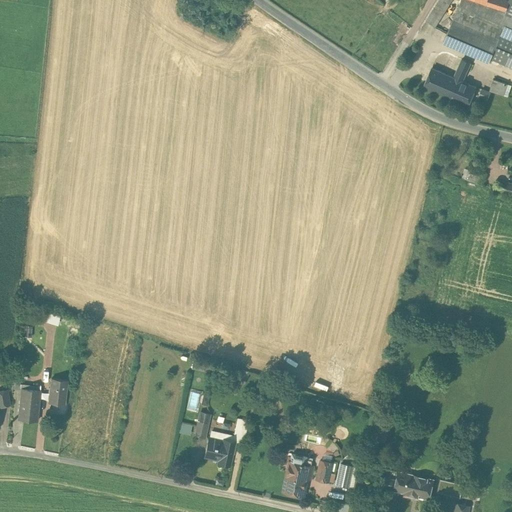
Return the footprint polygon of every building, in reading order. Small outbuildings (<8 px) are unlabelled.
[(439,0),(425,22),(434,27),(451,0),(439,0)] [(511,16),(511,0),(509,0),(509,1),(506,11),(486,5),(469,0),(462,0),(455,16),(500,36),(509,15),(511,16)] [(509,1),(507,0),(487,0),(486,5),(506,11),(509,1)] [(511,16),(509,15),(500,36),(511,40),(511,16)] [(511,40),(500,36),(455,16),(443,43),(489,63),(491,59),(511,68),(511,40)] [(462,60),(454,78),(462,81),(470,63),(462,60)] [(454,78),(432,68),(423,88),(467,107),(476,87),(462,81),(454,78)] [(506,84),(494,80),(490,91),(503,95),(506,84)] [(490,93),(482,90),(479,96),(487,99),(490,93)] [(477,171),(470,169),(467,180),(474,182),(477,171)] [(484,172),(477,171),(474,182),(481,184),(484,172)] [(511,183),(507,182),(498,180),(496,189),(496,190),(508,193),(511,194),(511,183)] [(59,324),(61,314),(50,311),(47,321),(59,324)] [(209,367),(202,366),(203,361),(195,359),(193,367),(208,370),(209,367)] [(246,378),(231,373),(229,378),(244,383),(246,379),(247,379),(246,378)] [(21,375),(13,374),(12,388),(19,389),(21,375)] [(67,379),(51,377),(48,401),(64,403),(67,379)] [(39,389),(21,388),(18,418),(37,420),(39,400),(40,389),(39,389)] [(7,390),(0,390),(0,405),(9,404),(7,390)] [(305,391),(295,403),(304,410),(315,395),(305,391)] [(208,420),(198,418),(195,436),(204,438),(208,420)] [(179,432),(190,434),(192,424),(181,422),(179,432)] [(246,429),(236,427),(234,436),(233,441),(234,441),(243,444),(246,429)] [(224,436),(216,434),(215,439),(208,438),(204,457),(219,460),(218,464),(229,466),(234,441),(233,441),(234,436),(225,434),(224,436)] [(304,457),(290,453),(288,463),(286,463),(279,491),(299,496),(302,482),(307,478),(310,466),(302,465),(304,457)] [(330,464),(317,460),(315,469),(327,472),(330,464)] [(352,488),(359,467),(341,462),(334,483),(352,488)] [(327,472),(315,469),(312,479),(325,482),(327,472)] [(425,483),(400,474),(394,491),(420,500),(425,483)] [(460,497),(464,485),(440,478),(436,491),(460,497)] [(467,511),(469,504),(456,502),(453,511),(467,511)]
